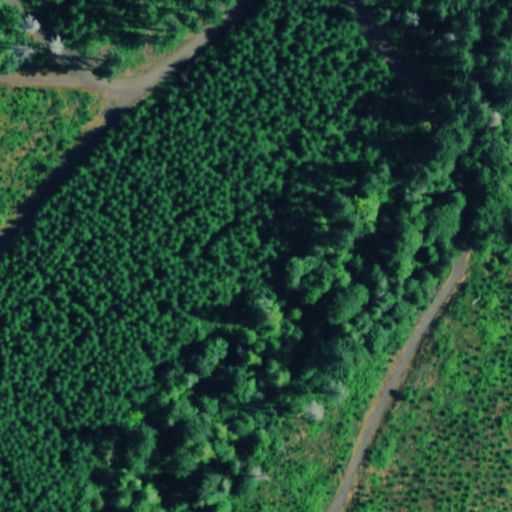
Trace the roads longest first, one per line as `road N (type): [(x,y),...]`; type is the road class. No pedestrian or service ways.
road 1 (track): [(351,0),(449,136),(469,234),(461,263),(374,400),(319,511)]
road 2 (track): [(3,0),(27,56),(180,54),(247,0)]
road 3 (track): [(180,54),(0,235)]
road 4 (track): [(180,54),(122,76),(0,81)]
